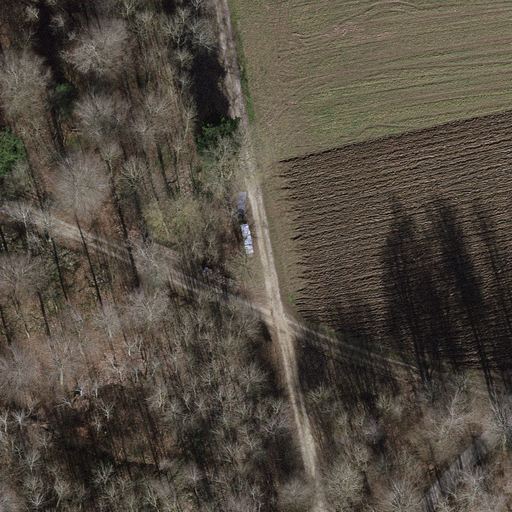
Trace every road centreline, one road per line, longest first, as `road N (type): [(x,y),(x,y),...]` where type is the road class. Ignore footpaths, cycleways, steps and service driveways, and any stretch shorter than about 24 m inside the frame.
road 1 (track): [(511,395),(374,361),(0,206)]
road 2 (track): [(219,0),(234,119),(321,511)]
road 3 (track): [(295,388),(221,425),(178,476),(127,511)]
road 4 (unclassified): [(426,511),(511,420)]
